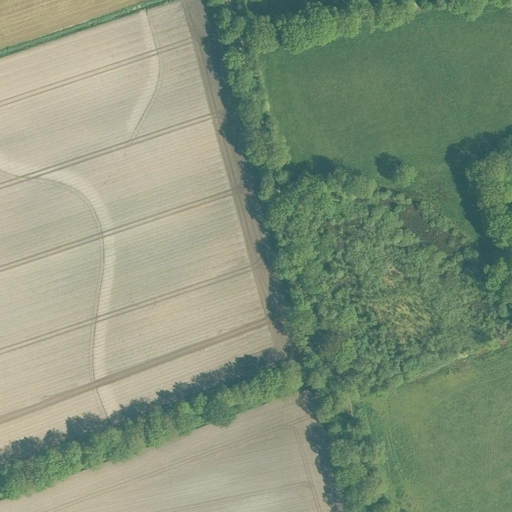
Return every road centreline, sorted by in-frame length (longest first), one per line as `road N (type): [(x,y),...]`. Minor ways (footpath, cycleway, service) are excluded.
road 1 (track): [(370,511),(346,390),(302,284),(227,0)]
road 2 (track): [(0,482),(332,358)]
